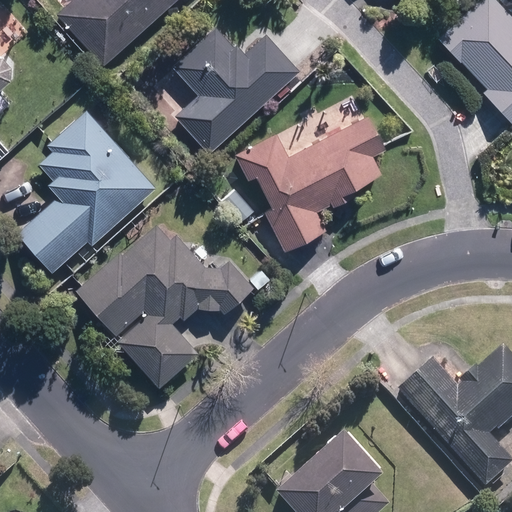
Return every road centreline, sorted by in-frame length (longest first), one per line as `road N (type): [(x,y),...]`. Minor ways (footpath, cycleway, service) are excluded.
road 1 (residential): [(511,254),(469,253),(360,296),(137,494)]
road 2 (residential): [(137,494),(0,348)]
